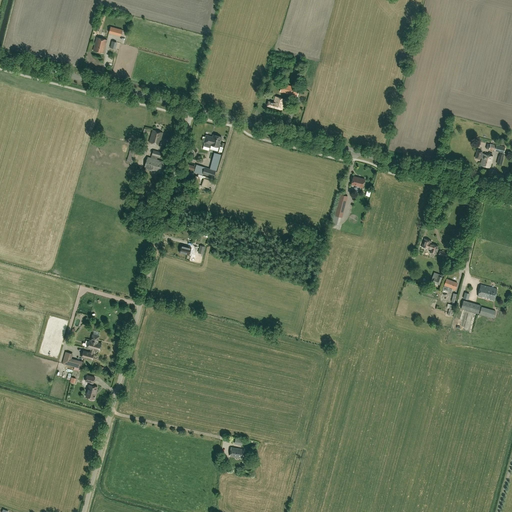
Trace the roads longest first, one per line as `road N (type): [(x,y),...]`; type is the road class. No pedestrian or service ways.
road 1 (unclassified): [(83,511),(192,108)]
road 2 (tertiary): [(511,194),(192,108)]
road 3 (tertiary): [(192,108),(0,56)]
